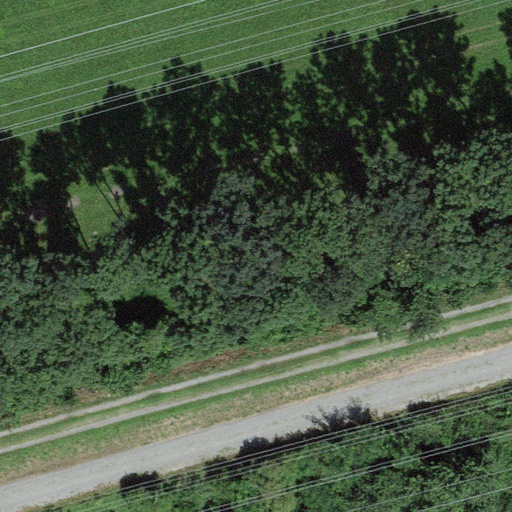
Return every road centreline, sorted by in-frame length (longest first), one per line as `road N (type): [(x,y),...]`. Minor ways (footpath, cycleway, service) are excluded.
road 1 (track): [(0,469),(511,334)]
road 2 (track): [(511,377),(4,511)]
